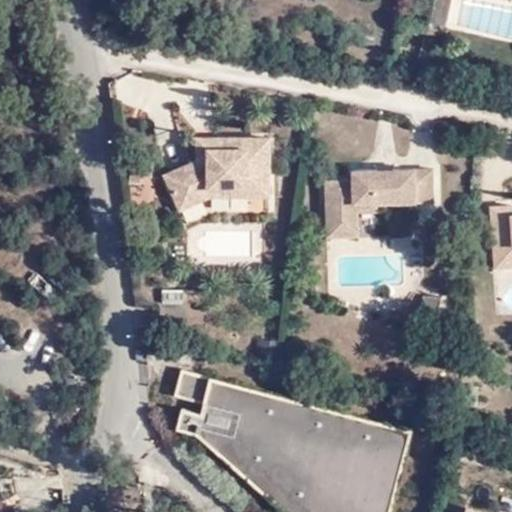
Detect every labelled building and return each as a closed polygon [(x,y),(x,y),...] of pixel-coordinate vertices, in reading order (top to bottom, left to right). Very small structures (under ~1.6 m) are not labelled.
[(439,0),(434,14),(446,18),(452,0),(439,0)] [(192,124),(210,124),(211,89),(193,88),(192,124)] [(267,139),(212,140),(213,152),(197,152),(196,165),(163,177),(176,210),(198,201),(197,193),(205,189),(267,189),(267,139)] [(213,152),(212,140),(197,141),(197,152),(213,152)] [(153,176),(153,159),(132,157),(131,175),(153,176)] [(325,181),(327,227),(349,226),(349,204),(378,203),(378,195),(396,195),(396,202),(433,202),(433,169),(355,171),(354,182),(325,181)] [(378,195),(378,203),(396,202),(396,195),(378,195)] [(349,226),(327,227),(328,236),(357,236),(357,211),(378,210),(378,203),(349,204),(349,226)] [(511,213),(510,213),(510,206),(489,206),(492,254),(511,253),(511,213)] [(511,270),(511,253),(492,254),(493,270),(511,270)] [(416,316),(430,331),(445,317),(447,298),(427,298),(426,308),(416,316)] [(260,360),(281,363),(284,344),(261,341),(260,360)] [(383,511),(405,430),(182,371),(176,392),(200,399),(198,411),(180,407),(175,425),(199,431),(290,511),(383,511)] [(461,422),(452,452),(486,461),(495,430),(461,422)] [(493,511),(511,511),(511,504),(496,500),(493,511)]
